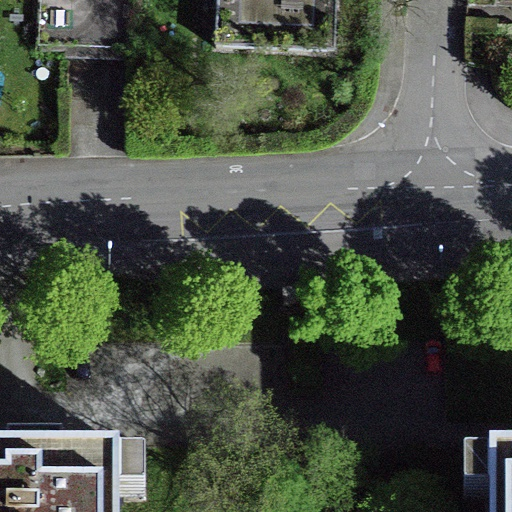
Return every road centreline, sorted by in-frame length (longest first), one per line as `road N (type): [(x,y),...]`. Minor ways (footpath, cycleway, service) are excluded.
road 1 (residential): [(430,185),(0,207)]
road 2 (residential): [(430,185),(428,0)]
